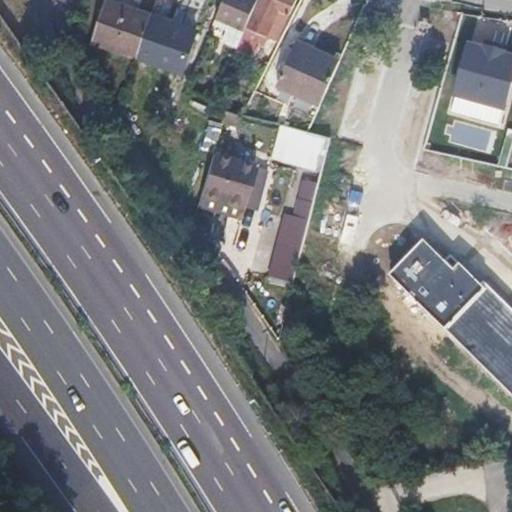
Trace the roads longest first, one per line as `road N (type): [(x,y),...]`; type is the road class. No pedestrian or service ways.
road 1 (residential): [(34,0),(32,27),(375,511)]
road 2 (motorway): [(261,511),(0,132)]
road 3 (motorway): [(0,270),(153,511)]
road 4 (motorway): [(0,377),(97,511)]
